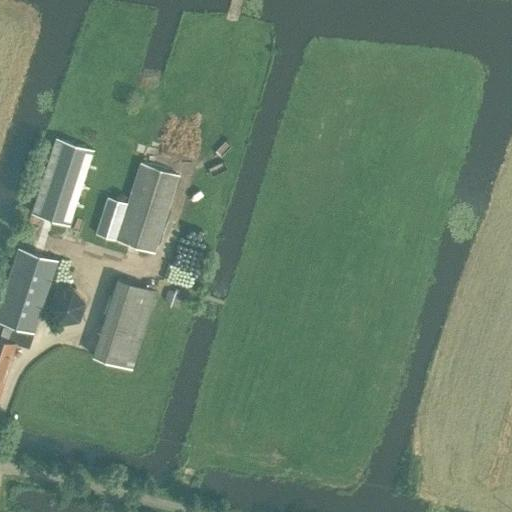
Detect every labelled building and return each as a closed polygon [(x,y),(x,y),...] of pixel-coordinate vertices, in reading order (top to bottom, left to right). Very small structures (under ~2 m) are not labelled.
[(67,224),(91,148),(55,136),(31,212),(67,224)] [(152,251),(177,173),(139,161),(120,222),(100,215),(95,232),(152,251)] [(28,347),(56,259),(18,246),(0,303),(0,385),(14,342),(28,347)] [(117,278),(93,355),(131,367),(155,290),(117,278)] [(53,290),(47,309),(60,323),(79,319),(85,301),(72,286),(53,290)]
